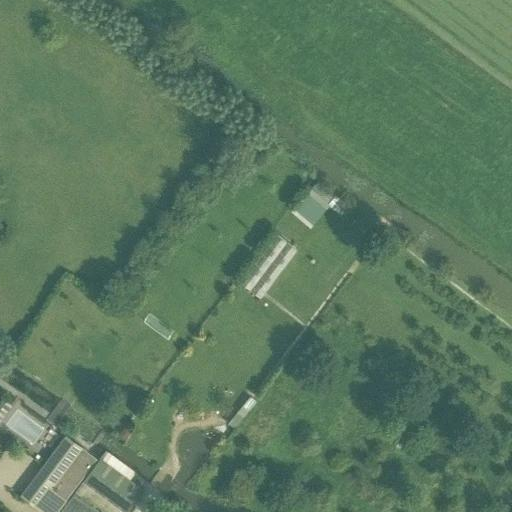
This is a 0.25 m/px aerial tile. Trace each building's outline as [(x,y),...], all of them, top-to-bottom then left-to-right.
[(341,215),(347,207),(315,180),(290,210),(310,228),(329,205),(341,215)] [(277,231),(241,280),(262,296),(299,247),(277,231)] [(52,488),(59,478),(82,447),(66,435),(20,496),(41,511),(56,511),(66,499),(52,488)] [(123,511),(127,511),(148,485),(104,452),(82,482),(123,511)] [(86,504),(74,495),(60,511),(114,511),(99,500),(93,509),(86,504)]
